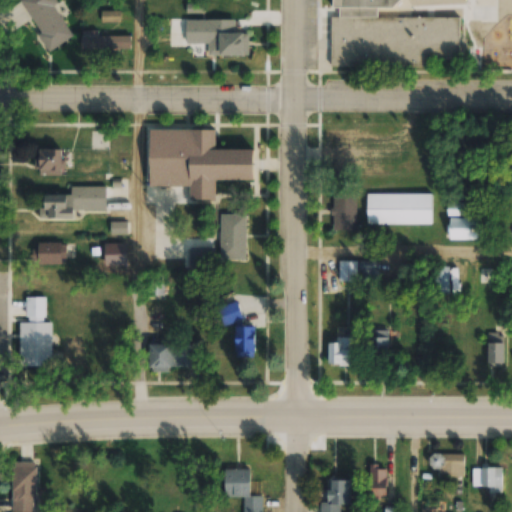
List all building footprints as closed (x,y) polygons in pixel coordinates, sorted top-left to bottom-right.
[(50,0),(26,0),(32,8),(27,11),(51,51),(73,38),(50,0)] [(331,0),(331,67),(430,68),(431,16),(417,16),(417,0),(415,0),(331,0)] [(120,22),(120,12),(101,12),(101,22),(120,22)] [(81,50),(131,50),(131,36),(98,36),(98,31),(81,31),(81,50)] [(219,56),(248,56),(248,34),(219,34),(219,56)] [(254,151),(215,151),(215,131),(150,131),(149,187),(190,187),(190,201),(215,201),(215,181),(254,181),(254,151)] [(62,151),(38,151),(38,177),(62,177),(62,151)] [(74,221),(74,212),(105,212),(106,187),(71,186),(71,196),(42,196),(42,220),(74,221)] [(356,231),(356,193),(333,193),(333,231),(356,231)] [(432,225),(432,195),(367,195),(367,225),(432,225)] [(449,214),(463,214),(463,205),(457,205),(457,213),(449,213),(449,214)] [(220,260),(246,260),(246,214),(220,214),(220,260)] [(479,240),(479,219),(449,219),(449,240),(479,240)] [(66,243),(35,243),(35,265),(66,265),(66,243)] [(189,270),(213,270),(213,248),(189,248),(189,270)] [(372,272),(372,262),(338,261),(338,282),(359,282),(359,271),(372,272)] [(449,267),(432,267),(432,294),(449,294),(449,267)] [(479,284),(492,284),(492,270),(479,270),(479,284)] [(163,299),(163,276),(152,276),(152,299),(163,299)] [(221,307),(227,325),(242,321),(236,302),(221,307)] [(20,367),(52,367),(52,324),(47,324),(47,339),(20,339),(20,367)] [(252,356),(252,328),(235,328),(235,356),(252,356)] [(504,334),(488,334),(488,368),(504,368),(504,334)] [(370,338),(370,359),(384,359),(384,338),(370,338)] [(353,367),(353,339),(328,339),(328,367),(353,367)] [(171,344),(150,344),(150,369),(171,369),(171,344)] [(464,454),(430,454),(430,476),(464,476),(464,454)] [(11,461),(11,511),(35,511),(35,461),(11,461)] [(471,487),(501,487),(501,467),(471,467),(471,487)] [(224,497),(251,497),(251,469),(224,469),(224,497)] [(386,495),(386,469),(370,469),(370,495),(386,495)] [(350,504),(350,480),(327,480),(327,503),(322,503),(321,511),(340,511),(340,504),(350,504)]
